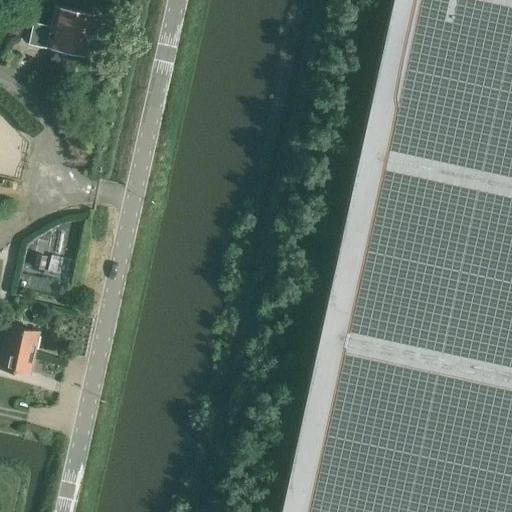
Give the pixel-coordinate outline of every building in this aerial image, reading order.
[(511,0),(390,0),(318,330),(511,372),(511,0)] [(29,43),(46,47),(89,55),(98,13),(55,4),(51,25),(34,21),(29,43)] [(90,129),(95,108),(74,104),(70,124),(90,129)] [(0,343),(35,352),(39,331),(8,324),(6,333),(0,331),(0,343)] [(278,511),(511,511),(511,372),(318,330),(278,511)] [(0,365),(30,373),(35,352),(0,343),(0,365)]
